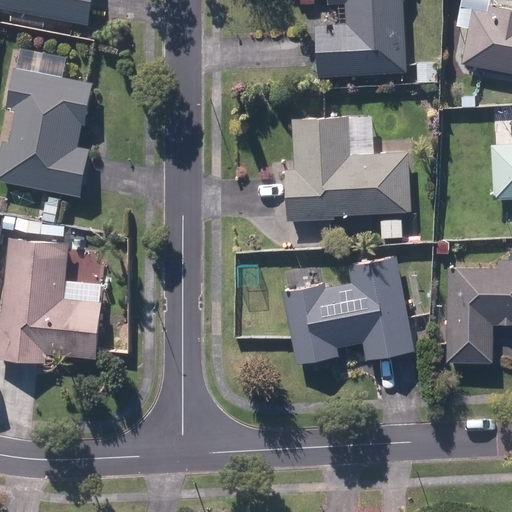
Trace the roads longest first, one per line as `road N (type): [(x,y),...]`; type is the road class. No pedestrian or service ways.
road 1 (residential): [(183,0),(184,451)]
road 2 (residential): [(184,451),(511,440)]
road 3 (residential): [(0,451),(38,458),(184,451)]
